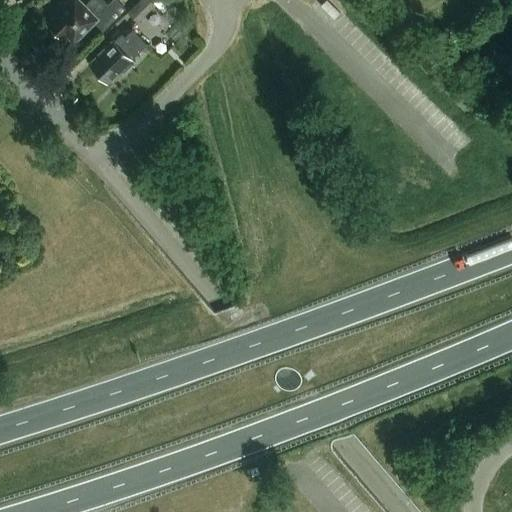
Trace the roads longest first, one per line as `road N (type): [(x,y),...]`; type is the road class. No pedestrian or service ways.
road 1 (trunk): [(511,250),(0,432)]
road 2 (trunk): [(41,511),(303,420),(511,334)]
road 3 (unclassified): [(0,63),(96,162),(139,133),(214,50),(225,28),(217,0)]
